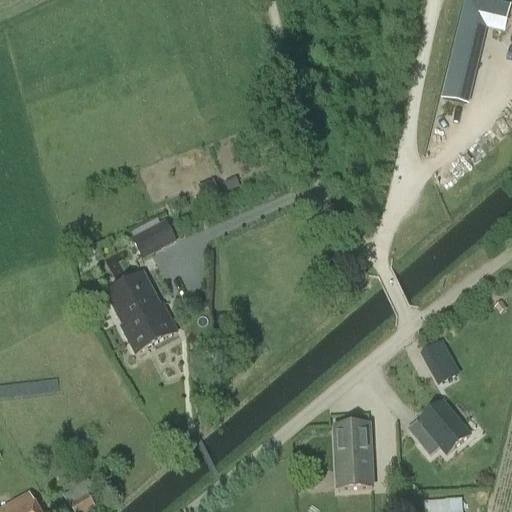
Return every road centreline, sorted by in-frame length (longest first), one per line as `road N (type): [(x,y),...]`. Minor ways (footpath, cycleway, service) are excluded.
road 1 (unclassified): [(437,0),(398,183),(371,259),(411,328)]
road 2 (unclassified): [(194,511),(411,328)]
road 3 (unclassified): [(411,328),(511,251)]
